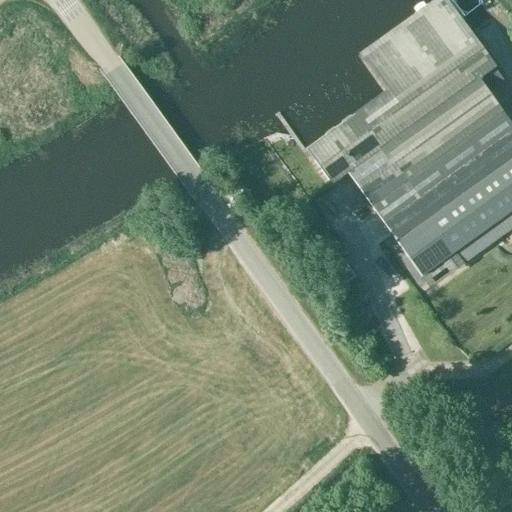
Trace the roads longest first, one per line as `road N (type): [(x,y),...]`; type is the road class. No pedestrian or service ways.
road 1 (tertiary): [(204,197),(431,511)]
road 2 (tertiary): [(204,197),(63,0)]
